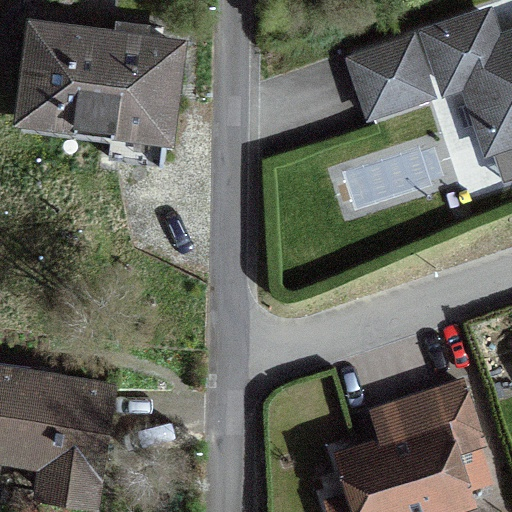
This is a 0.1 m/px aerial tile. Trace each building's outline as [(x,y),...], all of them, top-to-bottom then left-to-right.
[(469,79),(504,180),(511,177),(511,39),(496,45),(486,15),(429,34),(447,86),(469,79)] [(34,26),(22,116),(114,128),(126,39),(138,40),(140,24),(117,21),(115,37),(34,26)] [(162,165),(178,45),(138,40),(126,39),(114,128),(110,158),(162,165)] [(353,60),(371,112),(428,93),(410,40),(353,60)] [(0,453),(47,461),(43,491),(90,498),(108,389),(0,371),(0,453)] [(425,511),(468,498),(452,450),(481,440),(461,382),(430,392),(440,423),(342,455),(355,493),(327,502),(330,511),(425,511)]
